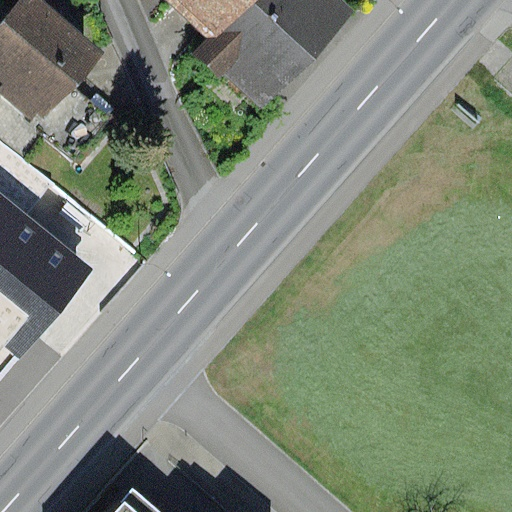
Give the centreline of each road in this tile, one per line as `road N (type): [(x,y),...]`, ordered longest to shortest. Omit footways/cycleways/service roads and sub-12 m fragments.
road 1 (primary): [(456,0),(239,246)]
road 2 (residential): [(117,0),(204,211),(239,246)]
road 3 (unclassified): [(138,360),(311,511)]
road 4 (primary): [(138,360),(3,511)]
road 5 (primary): [(239,246),(138,360)]
